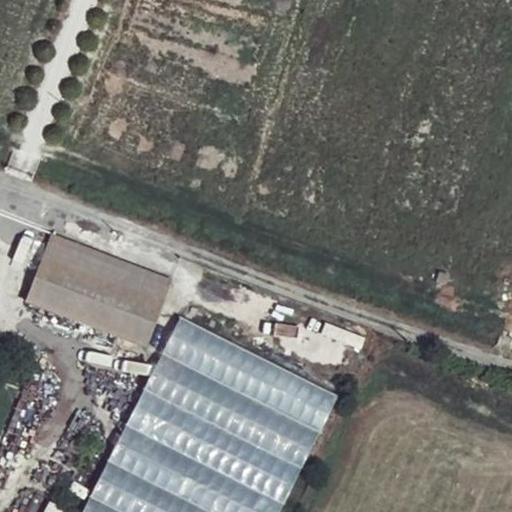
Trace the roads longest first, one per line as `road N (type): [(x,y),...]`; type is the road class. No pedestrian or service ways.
road 1 (track): [(4,193),(511,368)]
road 2 (track): [(503,318),(0,138)]
